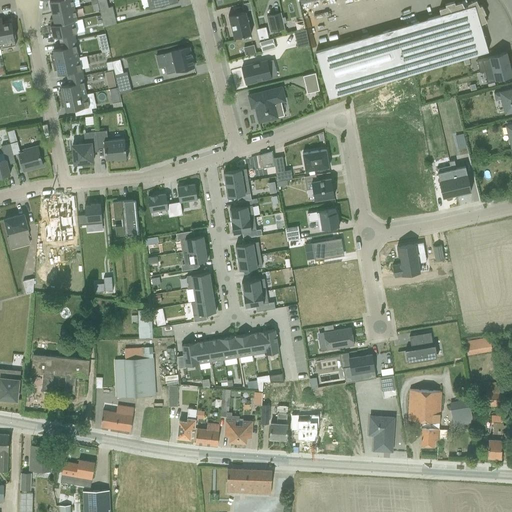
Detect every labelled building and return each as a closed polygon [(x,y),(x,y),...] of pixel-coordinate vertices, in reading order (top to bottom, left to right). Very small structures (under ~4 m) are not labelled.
[(51,13),(74,8),(72,0),(54,0),(49,1),(51,13)] [(106,0),(96,0),(97,3),(103,28),(106,27),(116,24),(112,7),(108,8),(106,0)] [(146,0),(149,10),(159,7),(160,8),(165,6),(165,5),(178,2),(177,0),(146,0)] [(440,15),(382,32),(315,51),(328,97),(395,78),(488,51),(480,24),(486,21),(484,17),(483,17),(482,15),(485,14),(481,5),(478,7),(477,4),(478,4),(475,0),(474,0),(467,4),(466,0),(462,3),(461,2),(457,3),(457,4),(455,5),(454,2),(444,4),(445,8),(443,8),(443,7),(438,9),(440,15)] [(50,25),(74,21),(76,20),(74,8),(51,13),(53,19),(49,20),(50,25)] [(234,38),(250,34),(245,11),(228,15),(234,38)] [(265,16),(269,32),(284,29),(280,12),(265,16)] [(1,18),(0,18),(0,48),(15,46),(13,37),(15,37),(14,31),(12,31),(11,22),(2,24),(1,18)] [(60,43),(75,40),(74,34),(76,33),(74,21),(50,25),(47,26),(49,34),(52,34),(53,38),(58,37),(60,43)] [(258,40),(267,37),(265,27),(255,29),(258,40)] [(101,53),(109,51),(105,34),(97,35),(101,53)] [(272,38),(259,42),(261,52),(275,48),(272,38)] [(52,63),(78,58),(76,47),(77,46),(75,40),(60,43),(61,49),(52,50),(53,55),(50,55),(52,63)] [(255,54),(253,45),(242,48),(245,56),(255,54)] [(195,68),(190,47),(156,56),(159,69),(165,67),(167,74),(175,72),(176,73),(195,68)] [(484,71),(509,64),(506,52),(476,61),(479,72),(484,71)] [(67,79),(83,76),(82,69),(88,67),(86,56),(78,58),(52,63),(53,71),(56,71),(57,75),(66,73),(67,79)] [(245,86),(270,79),(267,68),(274,66),(272,60),(266,62),(266,60),(240,67),(245,86)] [(511,76),(509,64),(484,71),(487,82),(511,76)] [(108,88),(115,87),(112,71),(104,73),(108,88)] [(307,94),(319,91),(315,73),(302,76),(307,94)] [(59,100),(86,94),(83,83),(85,83),(83,76),(67,79),(68,85),(60,87),(61,91),(58,92),(59,100)] [(112,103),(121,102),(117,87),(109,89),(112,103)] [(258,122),(284,116),(281,103),(286,102),(282,87),(248,96),(251,108),(255,107),(257,112),(256,112),(258,122)] [(504,113),(511,111),(511,88),(499,91),(499,92),(493,93),(495,101),(500,99),(504,113)] [(88,106),(86,94),(59,100),(61,108),(64,107),(65,111),(88,106)] [(93,125),(93,117),(85,117),(85,125),(93,125)] [(6,132),(9,144),(12,155),(18,153),(23,171),(42,166),(37,146),(22,150),(23,151),(20,152),(13,130),(6,132)] [(106,130),(96,131),(98,148),(104,148),(105,159),(116,158),(116,159),(126,158),(126,157),(127,157),(126,151),(125,151),(124,139),(107,140),(106,130)] [(74,164),(93,162),(92,152),(98,151),(98,148),(96,131),(83,133),(84,143),(71,145),(72,152),(71,152),(72,157),(73,157),(73,160),(74,164)] [(4,159),(0,160),(0,177),(9,175),(7,165),(15,163),(12,155),(9,144),(1,146),(4,159)] [(326,149),(302,153),(305,171),(329,166),(326,149)] [(272,151),(258,155),(260,168),(274,166),(274,163),(273,158),(272,151)] [(282,156),(273,158),(274,163),(274,166),(276,176),(277,181),(286,180),(284,170),(282,157),(282,156)] [(245,168),(223,172),(225,184),(247,181),(245,168)] [(306,190),(312,189),(314,200),(334,196),(331,178),(316,181),(315,175),(304,177),(306,190)] [(247,181),(225,184),(227,197),(237,195),(238,201),(250,199),(249,193),(247,181)] [(176,187),(179,203),(197,200),(194,184),(176,187)] [(165,193),(147,196),(150,212),(168,209),(165,193)] [(121,219),(121,226),(115,227),(115,236),(138,234),(135,200),(112,202),(114,219),(121,219)] [(103,231),(100,203),(90,204),(90,205),(84,205),(85,215),(77,215),(78,227),(86,226),(87,232),(103,231)] [(252,205),(229,209),(231,220),(231,221),(253,217),(252,205)] [(335,208),(307,213),(308,222),(317,220),(319,229),(339,226),(336,212),(335,212),(335,208)] [(10,250),(30,244),(27,235),(29,235),(23,214),(4,219),(8,236),(6,237),(10,250)] [(253,217),(231,221),(233,233),(255,230),(253,217)] [(297,226),(284,228),(286,241),(299,238),(297,226)] [(205,234),(178,239),(182,267),(210,262),(205,234)] [(341,238),(311,243),(314,260),(333,257),(333,256),(343,254),(342,249),(341,238)] [(258,241),(235,245),(237,257),(259,254),(258,241)] [(401,263),(392,265),(394,277),(420,272),(418,263),(417,255),(424,253),(423,242),(396,247),(398,257),(399,256),(401,263)] [(432,246),(435,261),(444,260),(441,245),(432,246)] [(259,254),(237,257),(239,270),(261,266),(259,254)] [(211,272),(185,277),(193,316),(218,311),(211,272)] [(33,292),(33,278),(22,281),(26,294),(33,292)] [(263,278),(241,282),(243,294),(266,290),(263,278)] [(243,295),(245,306),(266,303),(268,303),(268,302),(266,290),(243,294),(243,295)] [(267,309),(256,310),(256,311),(275,308),(274,301),(268,302),(268,303),(266,303),(267,309)] [(168,307),(156,307),(157,324),(169,323),(168,307)] [(151,310),(137,310),(138,339),(152,338),(151,310)] [(350,327),(323,332),(326,350),(354,345),(350,327)] [(233,336),(181,345),(185,366),(264,353),(264,354),(278,351),(274,329),(235,336),(233,336)] [(407,363),(436,358),(434,345),(432,346),(430,332),(409,336),(411,349),(405,350),(407,363)] [(489,337),(465,341),(467,355),(491,351),(489,337)] [(116,398),(155,395),(153,357),(152,357),(152,347),(124,348),(124,359),(114,360),(116,398)] [(349,366),(342,367),(345,383),(375,378),(371,354),(349,358),(348,358),(349,366)] [(89,360),(32,355),(31,373),(42,374),(41,391),(52,392),(53,374),(65,375),(63,393),(74,394),(75,377),(87,378),(89,360)] [(0,398),(16,400),(19,371),(0,368),(0,398)] [(393,375),(379,378),(381,391),(395,389),(393,375)] [(505,383),(486,382),(485,406),(503,407),(505,383)] [(177,385),(168,385),(168,407),(177,407),(177,385)] [(198,387),(189,385),(187,408),(186,420),(179,420),(176,437),(190,439),(191,429),(194,429),(198,387)] [(229,441),(237,442),(238,418),(239,416),(231,415),(231,412),(228,412),(229,389),(222,389),(220,416),(226,417),(225,419),(224,436),(229,436),(229,441)] [(420,445),(434,446),(434,440),(446,440),(446,430),(439,429),(439,414),(440,414),(440,391),(409,389),(407,420),(421,421),(420,445)] [(261,405),(262,392),(254,392),(253,404),(261,405)] [(474,421),(469,398),(449,402),(453,425),(474,421)] [(130,431),(133,407),(117,405),(116,411),(102,409),(100,426),(130,431)] [(270,423),(270,428),(269,438),(286,439),(287,424),(288,406),(278,406),(277,423),(270,423)] [(305,438),(311,438),(311,440),(312,440),(312,439),(324,439),(324,428),(326,428),(326,414),(324,414),(316,414),(316,419),(306,419),(306,414),(298,414),(298,440),(299,440),(299,430),(305,430),(305,438)] [(372,451),(392,452),(394,416),(368,415),(367,435),(372,436),(372,451)] [(495,456),(500,456),(501,436),(502,425),(502,416),(494,415),(493,422),(492,422),(492,438),(488,438),(487,456),(488,456),(489,457),(494,458),(495,456)] [(238,418),(237,442),(245,442),(245,437),(250,437),(251,420),(243,420),(243,419),(238,418)] [(195,443),(217,446),(219,424),(207,422),(206,428),(196,428),(195,443)] [(502,425),(501,436),(509,437),(510,426),(502,425)] [(0,431),(0,470),(7,471),(8,432),(0,431)] [(49,472),(49,470),(50,446),(30,445),(30,469),(41,470),(41,472),(42,473),(48,473),(49,472)] [(61,474),(60,482),(90,487),(91,479),(94,462),(78,459),(77,464),(63,461),(61,474)] [(270,493),(271,480),(271,470),(227,468),(226,478),(226,492),(241,492),(270,493)] [(30,474),(21,473),(21,489),(29,489),(30,474)] [(109,511),(108,489),(82,490),(83,511),(109,511)] [(19,492),(18,511),(31,511),(32,493),(19,492)]
